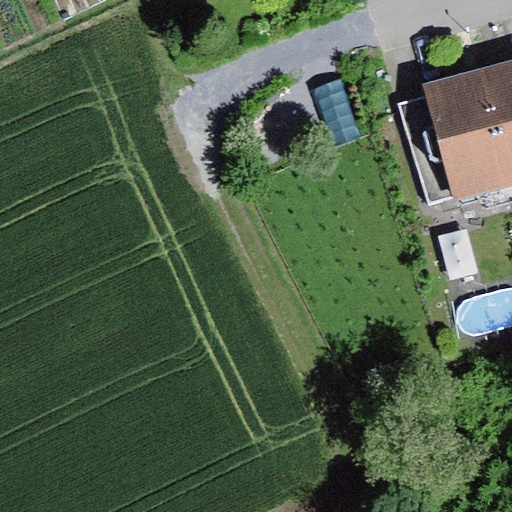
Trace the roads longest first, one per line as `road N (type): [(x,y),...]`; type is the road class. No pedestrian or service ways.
road 1 (track): [(351,511),(352,449),(209,157),(207,97),(232,68),(345,36)]
road 2 (residential): [(479,0),(345,36)]
